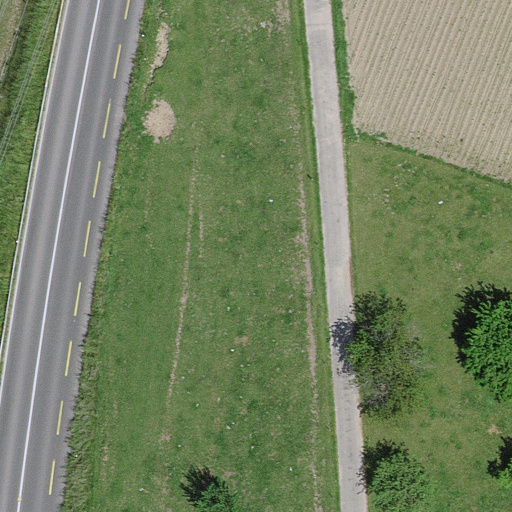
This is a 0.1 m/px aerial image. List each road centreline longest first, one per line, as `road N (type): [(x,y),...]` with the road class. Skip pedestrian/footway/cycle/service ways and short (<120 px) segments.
road 1 (secondary): [(99,0),(17,511)]
road 2 (residential): [(313,0),(353,511)]
